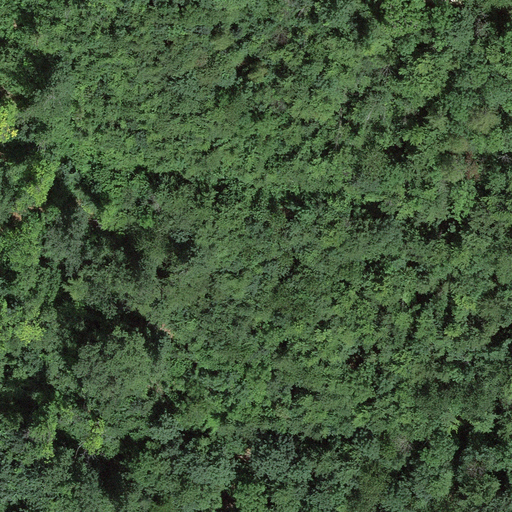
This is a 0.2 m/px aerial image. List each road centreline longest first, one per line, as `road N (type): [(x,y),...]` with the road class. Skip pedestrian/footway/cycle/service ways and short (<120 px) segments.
road 1 (track): [(511,203),(127,170),(69,138),(0,82)]
road 2 (track): [(77,511),(111,459),(154,435),(221,424),(511,416)]
